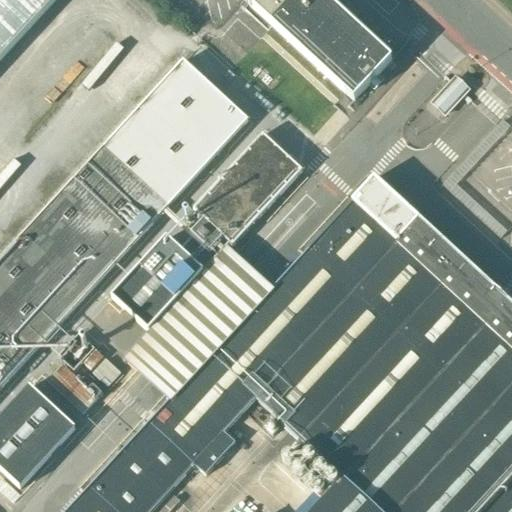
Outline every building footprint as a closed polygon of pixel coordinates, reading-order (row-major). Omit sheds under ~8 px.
[(0,0),(0,57),(52,0),(0,0)] [(241,0),(270,26),(293,0),(241,0)] [(323,0),(293,0),(270,26),(352,101),(391,59),(323,0)] [(0,386),(247,122),(180,61),(0,256),(0,386)] [(466,90),(452,76),(429,102),(442,116),(466,90)] [(299,170),(261,135),(191,209),(202,219),(220,235),(230,245),(299,170)] [(511,511),(511,309),(371,179),(275,283),(170,396),(61,511),(511,511)] [(220,235),(202,219),(188,232),(206,248),(220,235)] [(147,332),(134,320),(113,344),(151,379),(170,396),(275,283),(254,265),(230,245),(220,235),(206,248),(190,263),(201,274),(147,332)] [(190,263),(165,239),(110,298),(134,320),(147,332),(201,274),(190,263)] [(92,349),(77,335),(57,357),(72,371),(92,349)] [(119,372),(104,357),(90,372),(105,387),(119,372)] [(127,381),(119,372),(105,387),(92,400),(101,408),(127,381)] [(76,431),(31,389),(0,422),(0,469),(22,490),(76,431)]
